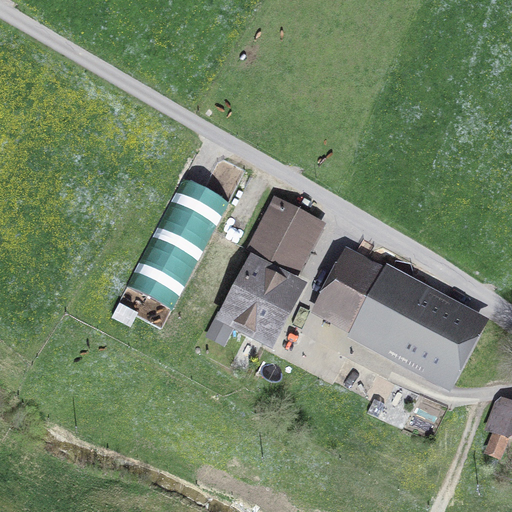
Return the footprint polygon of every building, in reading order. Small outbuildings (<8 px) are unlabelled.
[(126,287),(171,311),(228,203),(183,180),(126,287)] [(279,208),(250,265),(254,267),(284,283),(314,226),(279,208)] [(347,257),(320,305),(444,375),(471,328),(347,257)] [(254,267),(226,319),(220,316),(209,336),(224,344),(235,323),(268,341),(296,290),(284,283),(254,267)] [(488,425),(511,435),(511,403),(499,398),(488,425)]
